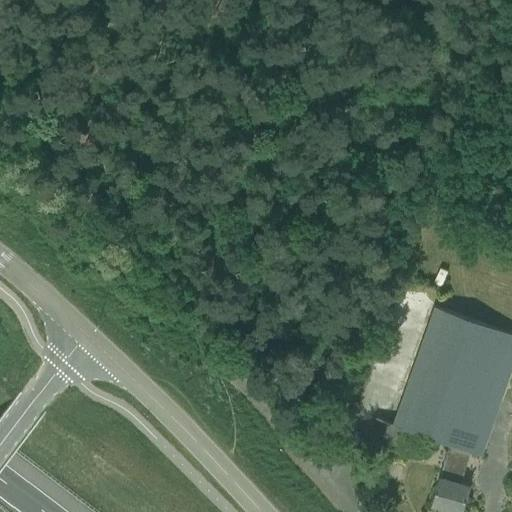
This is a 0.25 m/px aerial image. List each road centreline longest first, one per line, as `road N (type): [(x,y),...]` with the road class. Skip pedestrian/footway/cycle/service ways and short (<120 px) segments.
road 1 (unclassified): [(258,511),(86,339)]
road 2 (unclassified): [(354,511),(233,369)]
road 3 (unclassified): [(0,444),(86,339)]
